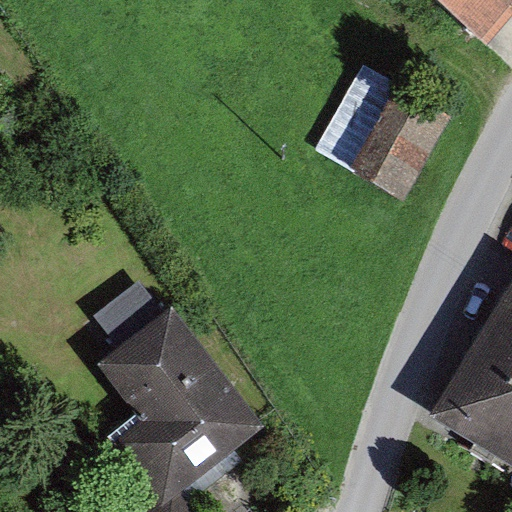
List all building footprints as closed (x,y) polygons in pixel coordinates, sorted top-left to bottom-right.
[(511,0),(417,0),(489,59),(511,30),(511,0)] [(367,71),(322,152),(404,198),(449,116),(367,71)] [(133,234),(77,272),(99,304),(155,266),(133,234)] [(181,511),(180,510),(275,438),(181,316),(166,326),(134,285),(90,319),(113,350),(89,368),(140,434),(121,449),(157,496),(137,511),(181,511)] [(511,300),(438,424),(511,468),(511,300)]
